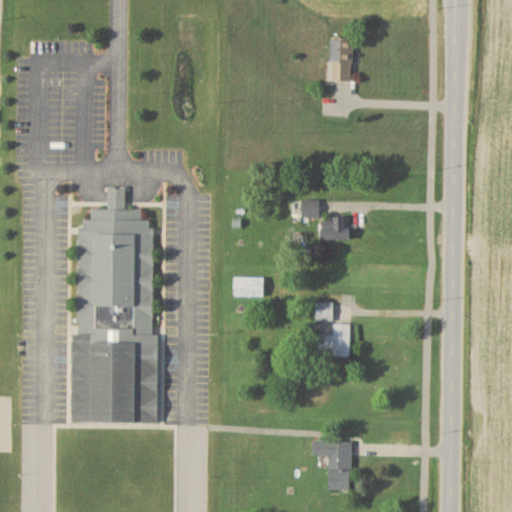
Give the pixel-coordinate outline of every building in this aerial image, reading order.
[(332,81),(353,81),(353,38),(332,38),(332,81)] [(75,422),(154,423),(157,220),(141,220),(141,209),(125,209),(126,188),(109,188),(108,210),(92,209),(92,219),(78,219),(75,422)] [(304,200),(303,217),(318,218),(318,201),(304,200)] [(322,240),(350,240),(350,218),(322,218),(322,240)] [(265,276),(234,276),(234,296),(265,296),(265,276)] [(333,302),(316,302),(316,322),(333,322),(333,302)] [(350,324),(334,324),(334,356),(350,356),(350,324)] [(351,489),(353,440),(314,439),(314,453),(331,454),(330,488),(351,489)]
